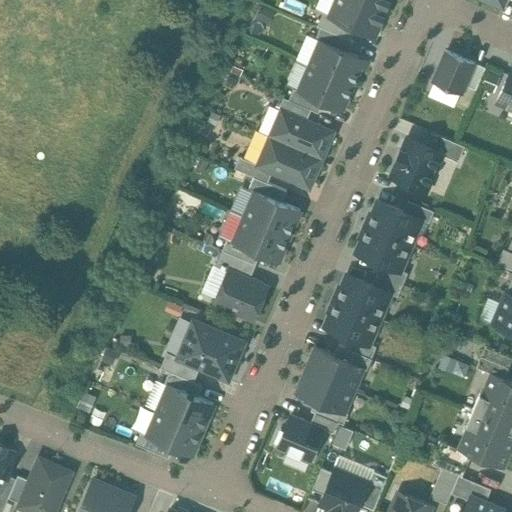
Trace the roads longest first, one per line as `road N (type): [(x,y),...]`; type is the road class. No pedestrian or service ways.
road 1 (residential): [(217,489),(423,2)]
road 2 (residential): [(0,410),(217,489)]
